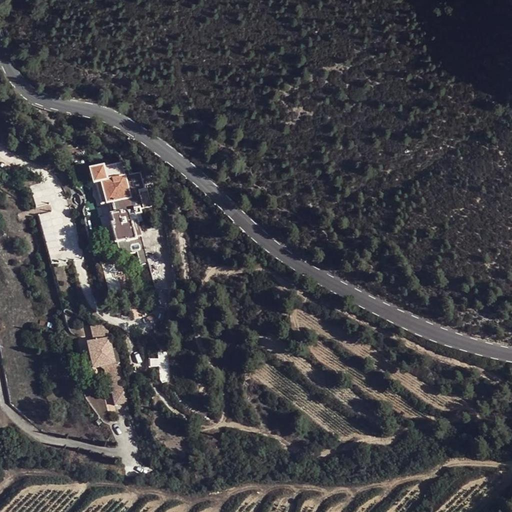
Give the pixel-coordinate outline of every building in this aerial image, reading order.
[(117,200),(129,197),(130,196),(121,163),(90,171),(94,184),(97,183),(101,182),(106,202),(117,200)] [(145,188),(141,172),(130,175),(134,190),(145,188)] [(102,204),(106,202),(101,182),(97,183),(102,204)] [(117,200),(119,211),(128,209),(132,208),(129,197),(117,200)] [(128,209),(119,211),(109,213),(111,222),(109,223),(115,242),(115,244),(117,243),(120,256),(132,252),(129,241),(136,239),(130,215),(128,209)] [(112,243),(115,242),(109,223),(106,223),(112,243)] [(107,321),(96,323),(99,337),(110,335),(107,321)] [(99,341),(87,343),(89,357),(90,357),(91,367),(119,362),(117,352),(107,354),(105,344),(99,345),(99,341)] [(112,374),(105,376),(104,376),(109,399),(111,398),(111,402),(115,401),(112,388),(116,387),(113,374),(112,374)]
